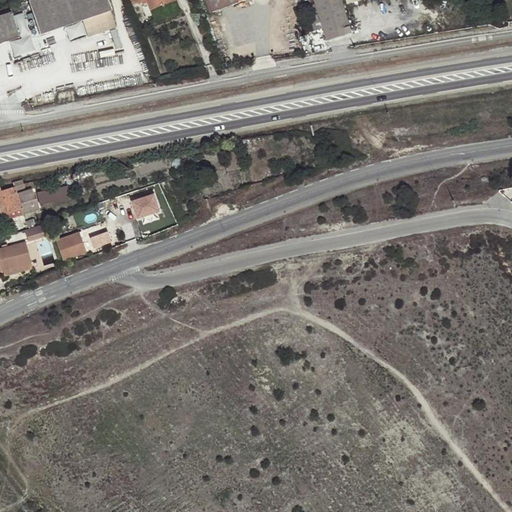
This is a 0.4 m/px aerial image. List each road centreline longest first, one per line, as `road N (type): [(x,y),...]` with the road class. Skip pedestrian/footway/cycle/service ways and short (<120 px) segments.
road 1 (secondary): [(0,167),(511,76)]
road 2 (secondary): [(511,60),(0,151)]
road 3 (residential): [(0,124),(511,34)]
road 4 (tertiary): [(511,148),(327,186),(122,266)]
road 5 (unclassified): [(511,220),(474,215),(250,256),(147,284),(122,266)]
road 6 (tertiary): [(122,266),(0,318)]
